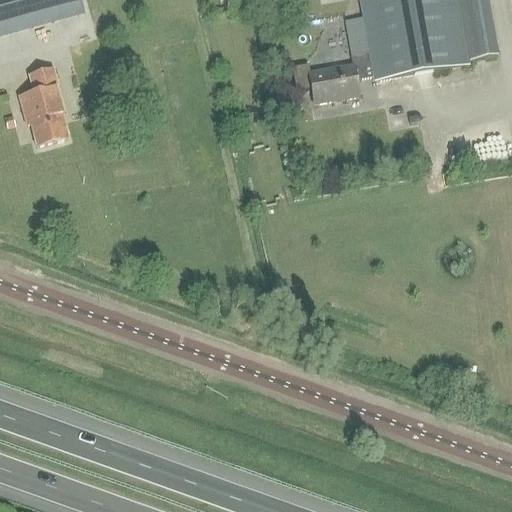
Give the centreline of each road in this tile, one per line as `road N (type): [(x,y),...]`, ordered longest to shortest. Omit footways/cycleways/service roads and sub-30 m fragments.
road 1 (unclassified): [(511,466),(0,285)]
road 2 (motorway): [(266,511),(0,417)]
